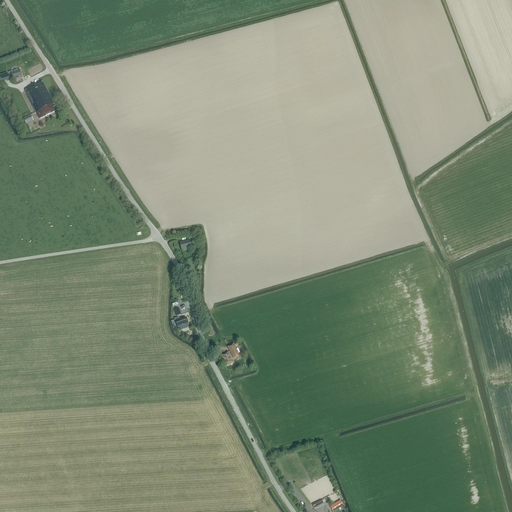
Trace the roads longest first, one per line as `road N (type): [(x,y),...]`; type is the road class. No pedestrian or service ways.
road 1 (unclassified): [(293,511),(208,355),(158,235)]
road 2 (unclassified): [(158,235),(6,0)]
road 3 (unclassified): [(158,235),(0,262)]
